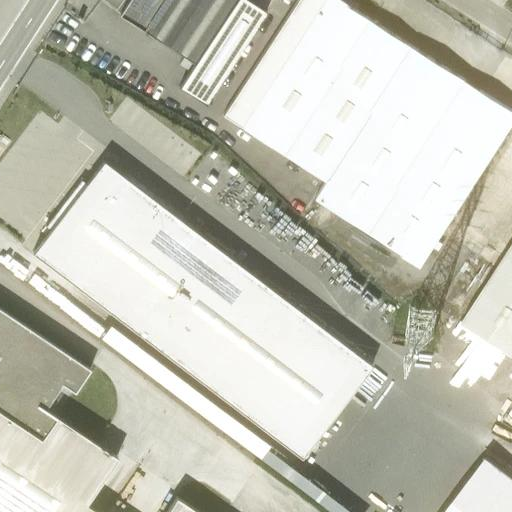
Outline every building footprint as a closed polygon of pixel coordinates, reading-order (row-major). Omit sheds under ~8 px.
[(193,62),(233,0),(127,0),(119,13),(193,62)] [(233,0),(193,62),(212,75),(245,25),(237,19),(249,0),(233,0)] [(511,109),(342,0),(321,0),(240,126),(324,180),(313,197),(420,267),(511,124),(511,109)] [(301,454),(372,364),(102,154),(32,244),(301,454)] [(511,240),(487,280),(461,321),(511,353),(511,240)] [(0,511),(199,511),(175,496),(164,511),(96,511),(81,502),(114,453),(44,406),(60,382),(73,391),(89,367),(0,308),(0,511)] [(236,432),(261,451),(270,440),(245,420),(236,432)] [(438,511),(511,511),(511,484),(478,460),(438,511)]
